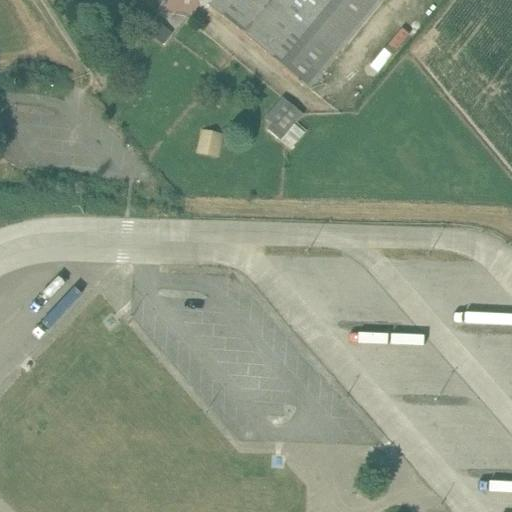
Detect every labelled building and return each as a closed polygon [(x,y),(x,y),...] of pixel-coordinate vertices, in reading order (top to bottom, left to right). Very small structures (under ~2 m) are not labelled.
[(214,0),(209,6),(279,64),(331,0),(214,0)] [(331,0),(279,64),(310,89),(383,0),(331,0)] [(284,100),(267,120),(285,134),(302,114),(284,100)] [(201,128),(197,152),(213,154),(217,130),(201,128)] [(424,344),(424,334),(369,333),(369,342),(424,344)]
